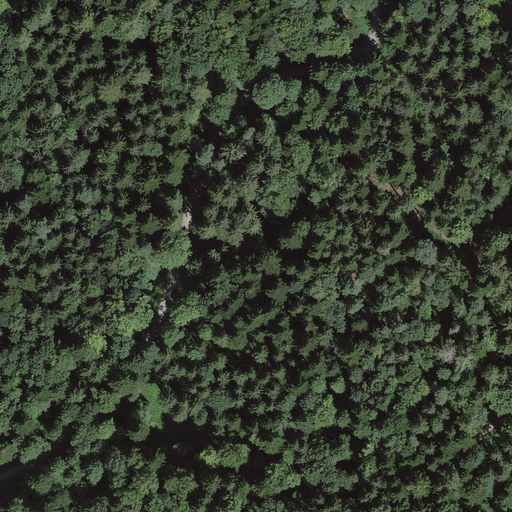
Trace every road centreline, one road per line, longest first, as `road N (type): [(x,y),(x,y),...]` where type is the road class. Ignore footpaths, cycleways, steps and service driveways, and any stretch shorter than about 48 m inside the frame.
road 1 (track): [(0,477),(45,452),(133,363),(178,260),(203,151),(226,113),(270,81),(368,54),(373,0)]
road 2 (track): [(383,511),(511,405)]
